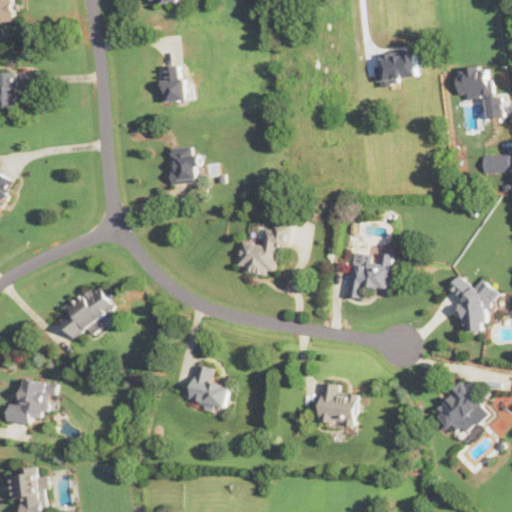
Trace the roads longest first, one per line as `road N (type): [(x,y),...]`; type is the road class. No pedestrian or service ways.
road 1 (residential): [(92,0),(115,211),(151,266),(178,289),(231,313),(402,342)]
road 2 (residential): [(0,282),(118,223)]
